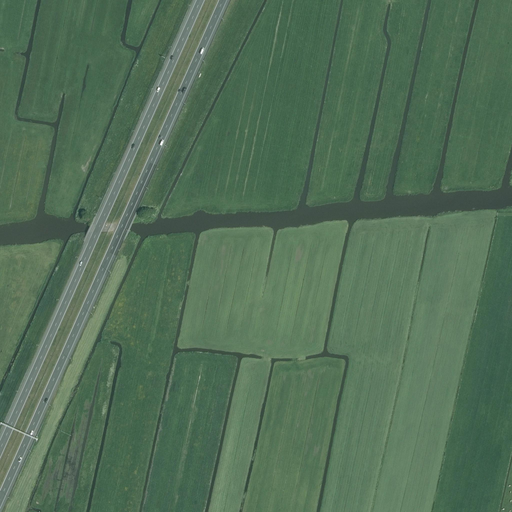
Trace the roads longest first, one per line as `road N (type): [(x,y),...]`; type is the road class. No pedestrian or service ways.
road 1 (motorway): [(0,500),(223,0)]
road 2 (motorway): [(200,0),(0,449)]
